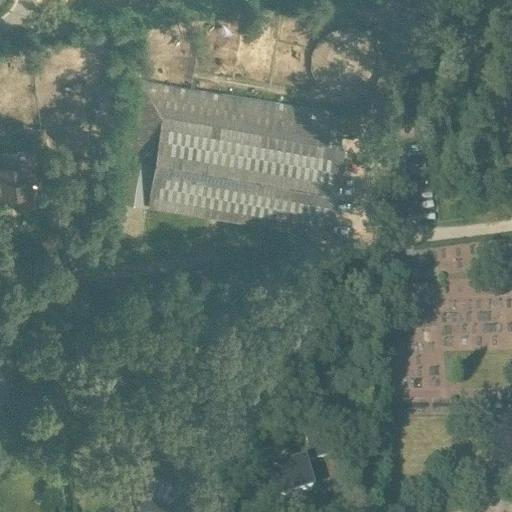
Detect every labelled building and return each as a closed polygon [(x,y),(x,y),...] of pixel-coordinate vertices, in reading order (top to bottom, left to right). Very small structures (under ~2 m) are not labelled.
[(0,193),(10,192),(42,188),(38,161),(46,160),(44,147),(0,153),(0,193)] [(126,157),(119,198),(147,203),(149,203),(156,161),(126,156),(126,157)] [(189,399),(207,401),(210,379),(192,377),(189,399)] [(314,458),(343,449),(334,418),(305,426),(314,458)] [(169,511),(178,457),(149,452),(150,445),(124,439),(121,453),(118,452),(111,476),(143,485),(139,511),(169,511)] [(277,499),(311,489),(306,472),(309,471),(305,460),(269,470),(277,499)]
